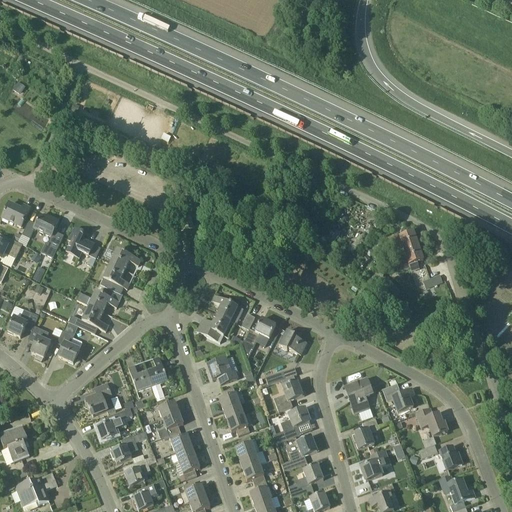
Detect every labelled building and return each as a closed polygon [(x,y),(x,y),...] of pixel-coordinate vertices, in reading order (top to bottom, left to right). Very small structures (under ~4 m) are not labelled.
[(153,160),(154,156),(152,155),(152,154),(148,152),(149,149),(144,147),(143,150),(139,149),(136,148),(134,152),(138,154),(137,155),(148,159),(153,160)] [(2,220),(11,224),(21,229),(30,210),(24,207),(21,212),(9,206),(2,220)] [(48,218),(47,220),(40,217),(36,226),(29,222),(22,237),(23,238),(19,245),(22,247),(23,247),(27,239),(29,240),(34,231),(50,239),(51,240),(54,233),(59,223),(48,218)] [(371,237),(375,231),(370,228),(366,234),(371,237)] [(88,258),(90,255),(94,246),(82,240),(84,235),(74,231),(68,243),(69,244),(66,249),(68,250),(66,255),(64,261),(71,265),(74,259),(80,262),(83,255),(88,258)] [(58,250),(64,238),(54,233),(51,240),(50,239),(48,245),(58,250)] [(404,254),(419,249),(413,233),(399,238),(399,236),(386,240),(390,251),(401,246),(404,254)] [(19,244),(22,237),(16,234),(13,241),(19,244)] [(19,245),(12,241),(12,242),(9,241),(6,247),(0,243),(0,260),(2,261),(0,264),(11,269),(22,247),(19,245)] [(352,260),(347,256),(342,252),(332,245),(331,246),(327,251),(347,266),(351,260),(352,260)] [(423,262),(419,249),(404,254),(407,261),(395,266),(397,274),(410,270),(409,268),(423,262)] [(111,265),(125,272),(129,264),(138,268),(141,262),(117,251),(111,265)] [(35,255),(31,261),(36,265),(41,258),(35,255)] [(362,260),(365,265),(370,262),(367,257),(362,260)] [(125,272),(111,265),(103,281),(104,282),(101,288),(105,289),(121,296),(123,290),(127,292),(130,286),(121,281),(125,272)] [(0,283),(1,284),(8,270),(0,266),(0,283)] [(40,284),(44,275),(43,275),(37,272),(33,281),(40,284)] [(375,274),(370,282),(379,289),(383,278),(375,274)] [(423,281),(426,290),(442,285),(439,277),(423,281)] [(389,282),(383,280),(379,289),(392,298),(399,292),(389,282)] [(41,296),(44,290),(37,287),(34,293),(41,296)] [(77,302),(88,308),(89,306),(104,313),(107,306),(116,310),(122,297),(120,296),(121,296),(105,289),(102,296),(95,293),(92,300),(80,295),(77,302)] [(217,316),(237,325),(243,312),(222,301),(215,297),(212,303),(220,308),(217,316)] [(9,314),(12,306),(5,303),(1,310),(9,314)] [(68,324),(95,337),(98,330),(106,334),(108,328),(99,324),(104,313),(89,306),(88,308),(81,322),(72,318),(68,324)] [(34,328),(41,313),(37,311),(34,317),(24,312),(20,321),(15,318),(8,334),(20,340),(26,328),(32,331),(34,328)] [(406,312),(401,316),(405,321),(410,316),(406,312)] [(236,326),(237,325),(217,316),(212,325),(203,321),(197,334),(219,345),(230,323),(236,326)] [(249,331),(255,320),(248,316),(241,329),(249,332),(250,331),(249,331)] [(254,348),(260,337),(269,342),(276,328),(262,320),(255,334),(250,331),(249,332),(244,343),(242,347),(247,362),(254,348)] [(422,339),(430,330),(424,325),(417,334),(422,339)] [(50,335),(34,328),(32,331),(33,331),(29,340),(36,343),(31,355),(36,357),(35,361),(42,364),(43,360),(44,360),(51,344),(47,342),(50,335)] [(82,344),(73,340),(74,338),(62,333),(57,345),(63,348),(58,359),(73,366),(80,351),(79,351),(82,344)] [(288,350),(301,358),(307,345),(294,339),(295,337),(286,333),(279,348),(287,352),(288,350)] [(238,346),(240,342),(241,341),(233,337),(231,343),(238,346)] [(165,401),(160,386),(168,384),(159,359),(153,361),(156,371),(147,374),(152,389),(157,404),(165,401)] [(218,380),(220,387),(238,381),(235,373),(231,374),(227,361),(207,368),(212,382),(218,380)] [(152,389),(147,374),(138,377),(134,368),(128,370),(136,395),(152,389)] [(268,387),(281,382),(294,378),(297,377),(294,370),(266,380),(268,387)] [(248,385),(254,382),(250,372),(244,374),(248,385)] [(281,382),(284,389),(296,384),(294,378),(281,382)] [(370,411),(364,395),(371,393),(367,381),(345,389),(355,416),(370,411)] [(292,409),(290,403),(303,398),(297,384),(296,384),(284,389),(282,390),(285,398),(274,402),(278,414),(292,409)] [(110,397),(107,386),(95,390),(97,397),(86,401),(93,418),(107,412),(102,400),(110,397)] [(393,402),(395,407),(398,414),(413,409),(409,400),(414,398),(412,391),(401,395),(397,386),(383,392),(387,404),(393,402)] [(223,412),(239,407),(235,396),(234,396),(232,390),(222,394),(224,399),(219,401),(223,412)] [(162,422),(179,415),(175,404),(170,406),(168,400),(166,401),(165,401),(157,404),(158,408),(158,410),(162,422)] [(132,402),(124,405),(127,412),(134,409),(132,402)] [(135,404),(138,411),(145,409),(142,402),(135,404)] [(227,423),(243,418),(239,407),(223,412),(227,423)] [(132,418),(132,416),(130,411),(105,420),(107,426),(97,430),(102,443),(118,437),(115,431),(123,428),(120,422),(132,418)] [(303,435),(300,427),(310,424),(305,411),(287,417),(290,423),(281,426),(284,434),(276,437),(273,438),(275,446),(303,435)] [(428,427),(432,440),(433,439),(448,433),(444,424),(442,425),(439,415),(432,418),(430,411),(416,417),(421,430),(428,427)] [(166,432),(168,433),(169,438),(180,433),(178,428),(183,426),(179,415),(162,422),(166,432)] [(248,434),(246,429),(253,427),(249,416),(243,418),(227,423),(231,435),(236,433),(238,438),(248,434)] [(358,453),(375,447),(370,434),(379,431),(375,420),(362,425),(364,432),(354,436),(357,444),(355,444),(358,453)] [(27,442),(22,428),(22,427),(13,431),(14,432),(1,437),(6,451),(9,450),(15,465),(30,459),(23,443),(27,442)] [(175,455),(192,448),(187,437),(182,439),(180,433),(169,438),(171,443),(171,444),(175,455)] [(138,452),(135,445),(148,440),(145,434),(121,443),(123,449),(112,453),(117,466),(132,460),(130,455),(138,452)] [(235,450),(239,461),(256,456),(260,454),(256,443),(252,445),(249,439),(238,443),(240,449),(235,450)] [(307,465),(304,459),(317,454),(311,439),(296,445),(299,452),(288,457),(290,463),(281,467),(284,473),(307,465)] [(422,461),(437,455),(434,447),(425,450),(419,453),(422,461)] [(178,466),(196,460),(192,448),(175,455),(178,466)] [(446,472),(462,466),(458,455),(455,456),(453,449),(439,454),(446,472)] [(374,464),(360,469),(366,483),(383,476),(381,471),(390,467),(384,452),(371,457),(374,464)] [(260,467),(256,456),(239,461),(243,473),(260,467)] [(418,460),(411,457),(409,464),(416,467),(418,460)] [(196,460),(178,466),(182,476),(184,478),(185,482),(197,478),(195,472),(200,471),(196,460)] [(148,482),(146,476),(150,475),(145,461),(144,461),(134,465),(136,472),(125,476),(130,489),(144,484),(144,483),(148,482)] [(254,487),(265,483),(263,478),(264,477),(260,467),(243,473),(247,484),(252,482),(254,487)] [(313,492),(311,486),(323,482),(321,476),(318,467),(302,472),(306,483),(288,489),(291,499),(290,500),(291,501),(307,494),(313,492)] [(18,472),(21,480),(28,477),(25,469),(18,472)] [(46,493),(58,488),(52,475),(31,484),(30,483),(16,489),(24,511),(28,511),(50,503),(46,493)] [(467,495),(462,481),(454,484),(451,478),(438,482),(444,497),(449,495),(454,507),(451,508),(451,511),(459,511),(465,510),(463,504),(475,500),(472,493),(467,495)] [(159,499),(157,492),(166,489),(164,483),(146,489),(137,492),(139,498),(134,500),(138,511),(142,511),(152,508),(150,502),(159,499)] [(254,506),(270,501),(266,490),(267,489),(265,483),(254,487),(256,493),(250,495),(254,506)] [(186,494),(189,504),(189,505),(206,499),(202,488),(197,489),(194,484),(184,488),(186,494)] [(390,494),(393,493),(395,493),(392,486),(379,491),(381,497),(369,502),(371,509),(377,507),(379,511),(393,511),(389,502),(393,501),(390,494)] [(324,511),(330,510),(324,495),(310,501),(313,511),(309,511),(324,511)] [(205,511),(210,510),(206,499),(189,505),(191,511),(205,511)] [(255,511),(273,511),(274,511),(270,501),(254,506),(255,511)]
